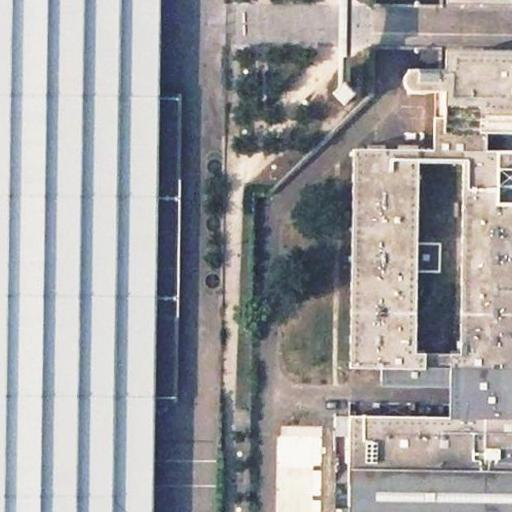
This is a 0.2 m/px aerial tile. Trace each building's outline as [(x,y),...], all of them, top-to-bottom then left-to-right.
[(0,0),(0,511),(151,511),(152,398),(175,398),(179,98),(157,97),(158,0),(0,0)] [(511,57),(506,59),(497,64),(497,72),(455,71),(455,80),(446,80),(446,72),(410,71),(407,72),(405,74),(403,77),(401,79),(401,84),(402,88),(405,92),(409,94),(444,95),(443,119),(435,120),(434,150),(433,165),(460,165),(460,151),(485,152),(484,124),(479,124),(479,119),(511,119),(511,57)] [(420,165),(433,165),(434,150),(354,150),(351,369),(425,371),(426,357),(417,355),(418,268),(434,268),(434,252),(418,252),(420,165)] [(460,151),(460,165),(459,251),(471,251),(471,261),(458,261),(457,356),(431,356),(426,357),(425,371),(450,371),(450,401),(450,419),(511,419),(511,196),(496,197),(496,152),(485,152),(460,151)] [(511,511),(511,419),(450,419),(351,418),(350,511),(511,511)] [(321,511),(323,437),(278,437),(277,511),(321,511)]
